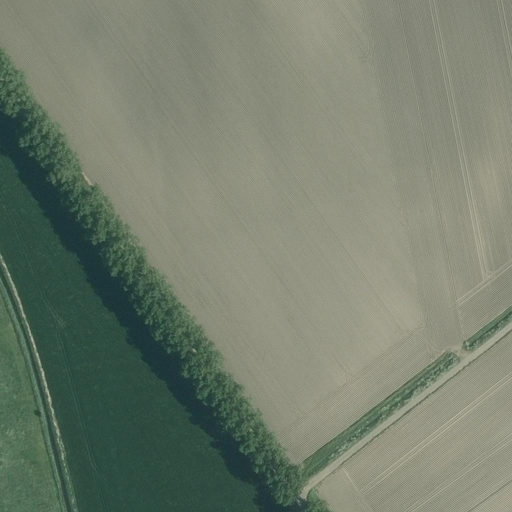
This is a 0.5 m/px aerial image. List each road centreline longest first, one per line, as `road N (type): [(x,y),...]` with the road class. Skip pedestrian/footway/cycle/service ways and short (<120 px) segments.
road 1 (track): [(0,72),(297,495)]
road 2 (track): [(297,495),(511,326)]
